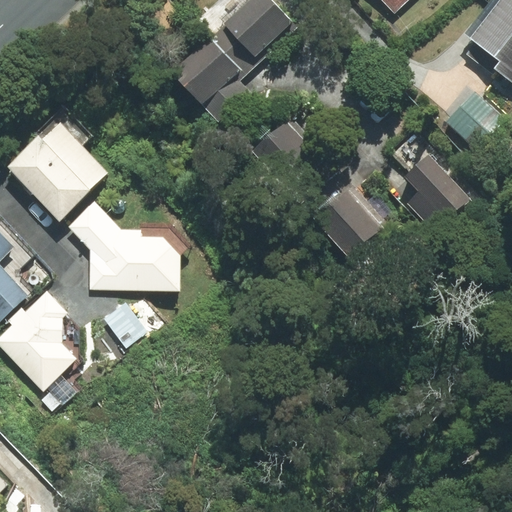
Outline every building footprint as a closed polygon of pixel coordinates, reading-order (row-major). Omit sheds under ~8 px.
[(269,0),(250,0),(217,32),(252,69),(296,28),(269,0)] [(383,0),(394,11),(406,0),(383,0)] [(511,0),(491,0),(465,34),(476,42),(467,54),(511,88),(511,0)] [(211,36),(172,71),(219,122),(251,92),(240,81),(246,75),(211,36)] [(475,93),(448,122),(483,154),(510,124),(475,93)] [(8,167),(60,220),(108,174),(81,147),(91,137),(63,108),(36,133),(40,136),(8,167)] [(291,116),(252,151),(296,200),(335,165),(291,116)] [(428,155),(405,176),(420,192),(408,203),(434,231),(469,199),(428,155)] [(346,190),(314,217),(348,257),(380,230),(346,190)] [(95,203),(70,227),(91,249),(90,288),(179,290),(180,256),(189,248),(170,228),(141,228),(141,231),(121,231),(95,203)] [(0,320),(26,296),(29,299),(53,276),(0,220),(0,320)] [(80,330),(47,294),(0,337),(0,344),(43,391),(47,387),(64,405),(77,392),(61,375),(79,358),(80,330)] [(126,302),(105,318),(127,347),(148,332),(126,302)]
